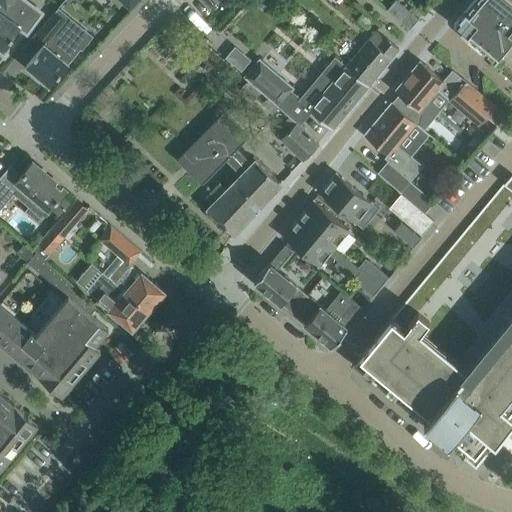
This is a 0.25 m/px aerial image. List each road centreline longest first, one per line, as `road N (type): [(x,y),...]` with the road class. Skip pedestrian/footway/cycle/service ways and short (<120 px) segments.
road 1 (residential): [(220,284),(435,23)]
road 2 (residential): [(511,161),(326,383)]
road 3 (residential): [(46,134),(220,284)]
road 4 (residential): [(511,502),(457,482),(326,383)]
road 5 (residential): [(220,284),(80,434)]
road 6 (residential): [(46,134),(163,0)]
road 7 (residential): [(326,383),(220,284)]
